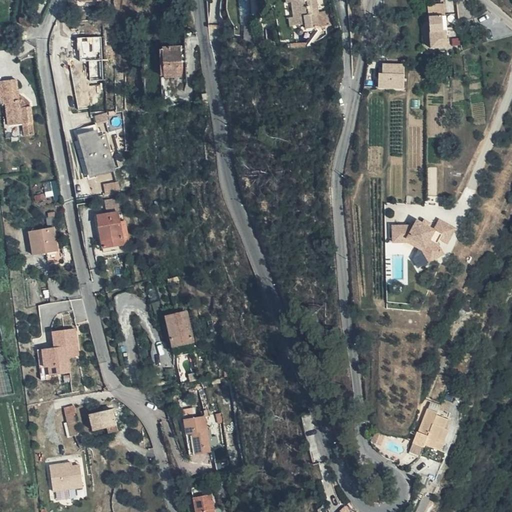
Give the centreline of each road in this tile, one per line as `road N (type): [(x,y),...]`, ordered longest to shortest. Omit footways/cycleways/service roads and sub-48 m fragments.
road 1 (residential): [(383,511),(400,502),(405,481),(365,443),(335,196),(374,0)]
road 2 (residential): [(205,0),(231,186),(343,477),(372,511)]
road 3 (residential): [(172,511),(164,457),(145,410),(119,389),(101,354),(42,50),(56,0)]
